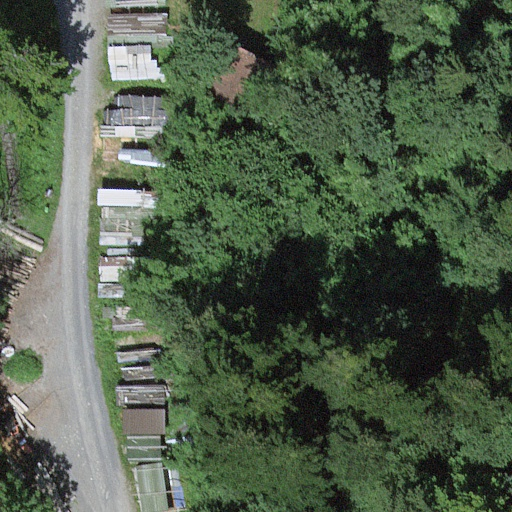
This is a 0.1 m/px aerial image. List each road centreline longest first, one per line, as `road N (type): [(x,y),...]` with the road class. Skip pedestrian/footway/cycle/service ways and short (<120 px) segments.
road 1 (track): [(75,198),(82,370),(114,511)]
road 2 (track): [(79,0),(75,198)]
